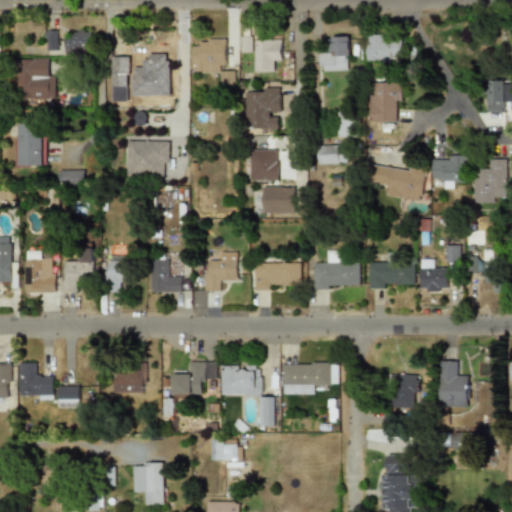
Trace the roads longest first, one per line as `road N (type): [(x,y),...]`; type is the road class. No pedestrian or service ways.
road 1 (residential): [(0,328),(511,322)]
road 2 (residential): [(0,0),(298,0)]
road 3 (residential): [(350,511),(353,328)]
